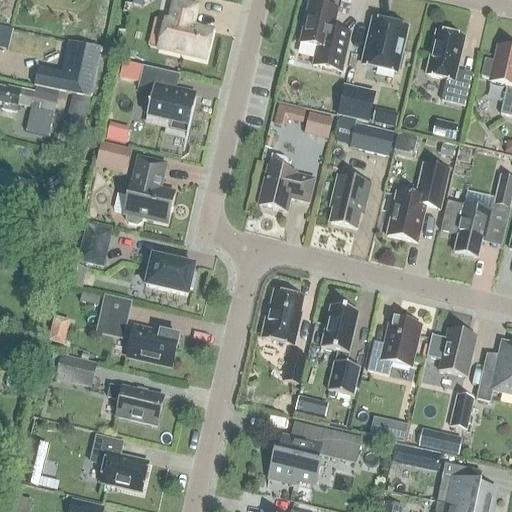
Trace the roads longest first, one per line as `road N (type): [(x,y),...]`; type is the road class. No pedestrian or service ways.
road 1 (residential): [(259,0),(208,207),(212,229),(251,248)]
road 2 (residential): [(251,248),(192,511)]
road 3 (residential): [(251,248),(511,309)]
